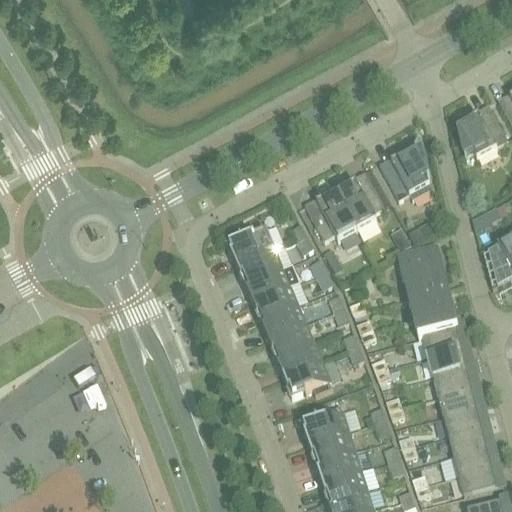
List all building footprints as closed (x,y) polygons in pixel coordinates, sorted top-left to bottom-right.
[(511,100),(511,98),(498,105),(511,131),(511,100)] [(461,136),(460,136),(459,136),(465,162),(467,162),(467,161),(474,157),(477,164),(508,146),(489,110),(476,118),(477,120),(458,130),(459,131),(462,136),(461,136)] [(392,163),(379,170),(399,206),(410,200),(413,206),(433,194),(426,183),(428,182),(428,183),(430,183),(423,156),(422,157),(415,161),(412,155),(394,165),(392,163)] [(354,187),(336,197),(358,235),(377,225),(374,220),(385,214),(365,178),(352,185),(354,187)] [(318,204),(305,211),(324,247),(335,241),(338,246),(358,235),(336,197),(319,206),(318,204)] [(497,212),(487,218),(492,228),(503,222),(497,212)] [(307,242),(300,230),(290,235),(297,247),(307,242)] [(421,230),(408,238),(415,250),(428,244),(421,230)] [(232,260),(237,271),(275,255),(285,252),(276,232),(267,236),(267,235),(242,246),(242,244),(241,245),(242,247),(228,252),(229,253),(231,252),(234,259),(232,260)] [(500,253),(485,261),(485,260),(484,260),(493,295),(511,284),(511,239),(496,247),(500,253)] [(313,254),(307,242),(297,247),(304,259),(313,254)] [(399,264),(409,305),(448,295),(438,254),(399,264)] [(245,289),(245,290),(283,274),(275,255),(237,271),(242,283),(244,282),(247,289),(245,289)] [(323,259),(335,278),(343,274),(331,255),(323,259)] [(317,283),(327,277),(321,265),(310,271),(317,283)] [(248,297),(253,309),(291,293),(291,292),(300,288),(293,270),(283,274),(245,290),(246,290),(247,290),(250,296),(248,297)] [(327,277),(317,283),(324,296),(334,290),(327,277)] [(261,327),(299,311),(291,293),(253,309),(258,320),(260,319),(263,326),(261,327)] [(409,305),(414,325),(454,314),(448,295),(409,305)] [(334,319),(346,314),(341,301),(329,305),(334,319)] [(353,321),(366,316),(363,306),(350,311),(353,321)] [(264,334),(269,346),(307,330),(299,311),(261,327),(262,328),(264,327),(266,334),(264,334)] [(346,314),(334,319),(339,332),(351,327),(346,314)] [(414,325),(419,344),(463,333),(463,332),(458,334),(454,314),(414,325)] [(361,339),(373,335),(370,325),(357,330),(361,339)] [(277,365),(315,349),(307,330),(269,346),(274,358),(276,357),(279,364),(277,365)] [(424,344),(429,363),(468,353),(463,333),(419,344),(419,345),(424,344)] [(373,335),(361,339),(365,350),(377,345),(373,335)] [(349,357),(361,352),(356,339),(344,344),(349,357)] [(280,372),(284,384),(323,368),(315,349),(277,365),(277,366),(279,365),(282,371),(280,372)] [(361,352),(349,357),(354,370),(366,366),(361,352)] [(429,363),(434,383),(473,373),(468,353),(429,363)] [(376,379),(388,374),(384,364),(372,369),(376,379)] [(307,398),(313,395),(315,401),(333,394),(333,392),(332,393),(330,388),(331,387),(323,368),(284,384),(289,396),(291,395),(294,402),(292,403),(305,398),(306,400),(307,399),(307,398)] [(434,383),(439,403),(478,393),(473,373),(434,383)] [(388,374),(376,379),(379,388),(392,383),(388,374)] [(439,403),(444,423),(483,413),(478,393),(439,403)] [(389,417),(402,412),(399,403),(386,407),(389,417)] [(305,439),(309,451),(350,438),(343,418),(342,418),(340,414),(341,413),(341,412),(323,418),(324,424),(318,426),(318,424),(316,425),(317,427),(302,431),(303,432),(305,432),(307,438),(305,439)] [(402,412),(389,417),(393,426),(405,422),(402,412)] [(376,430),(387,426),(383,413),(371,417),(376,430)] [(444,423),(449,442),(488,432),(483,413),(444,423)] [(352,421),(359,440),(369,436),(363,417),(352,421)] [(387,426),(376,430),(380,444),(392,440),(387,426)] [(449,442),(454,462),(494,452),(488,432),(449,442)] [(316,470),(356,458),(350,438),(309,451),(314,463),(316,462),(318,469),(316,470)] [(403,455),(415,451),(412,442),(399,446),(403,455)] [(415,451),(403,455),(406,465),(418,461),(415,451)] [(388,469),(400,465),(396,452),(384,456),(388,469)] [(454,462),(459,482),(499,472),(494,452),(454,462)] [(319,478),(323,490),(362,477),(356,458),(316,470),(316,471),(318,470),(321,477),(319,478)] [(400,465),(388,469),(389,470),(385,472),(389,482),(392,481),(393,483),(405,479),(400,465)] [(504,493),(499,472),(459,482),(464,503),(504,493)] [(329,508),(329,509),(368,497),(362,477),(323,490),(327,502),(329,501),(331,508),(329,508)] [(416,494),(428,490),(425,480),(412,485),(416,494)] [(428,490),(416,494),(419,504),(431,500),(428,490)] [(373,511),(368,497),(329,509),(329,510),(331,509),(332,511),(373,511)] [(402,508),(413,504),(411,497),(399,500),(402,508)]
